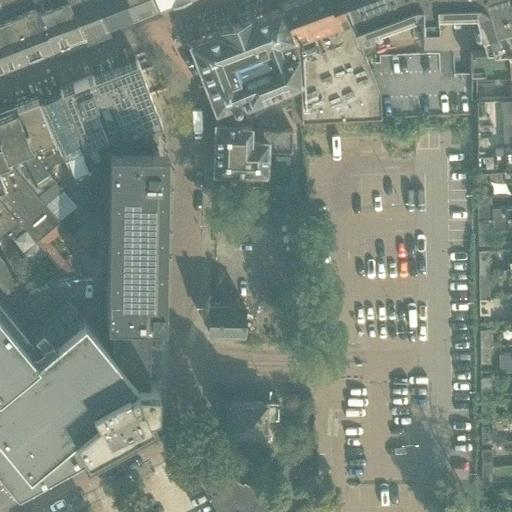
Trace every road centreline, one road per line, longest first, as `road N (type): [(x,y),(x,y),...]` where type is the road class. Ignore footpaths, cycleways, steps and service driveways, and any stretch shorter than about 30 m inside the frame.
road 1 (residential): [(160,28),(191,119),(178,408),(156,444),(30,511)]
road 2 (unknown): [(327,225),(326,173),(336,158),(425,159),(430,222)]
road 3 (unknown): [(327,225),(335,295),(433,294)]
road 4 (unknown): [(334,464),(320,369),(382,358)]
